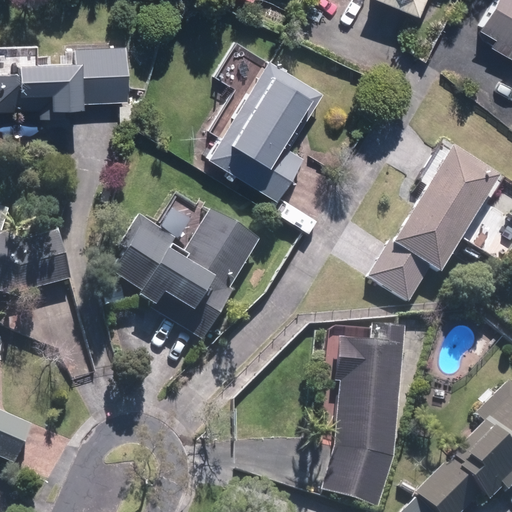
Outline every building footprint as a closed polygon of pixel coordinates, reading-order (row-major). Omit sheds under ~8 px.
[(391,0),(420,12),(425,0),(391,0)] [(511,0),(495,0),(475,35),(511,56),(511,0)] [(0,106),(40,105),(40,115),(73,114),(73,104),(131,102),(129,44),(75,46),(76,54),(22,56),(23,67),(0,68),(0,106)] [(325,91),(271,56),(207,154),(277,199),(307,152),(291,142),(325,91)] [(430,265),(442,272),(502,174),(453,144),(394,241),(389,238),(365,277),(407,302),(430,265)] [(150,307),(200,337),(261,239),(211,208),(186,249),(173,241),(176,235),(139,212),(119,245),(127,249),(112,273),(142,291),(140,294),(153,303),(150,307)] [(60,230),(18,241),(0,235),(0,290),(10,293),(72,278),(60,230)] [(341,380),(336,442),(321,489),(378,507),(395,455),(405,325),(371,322),(370,337),(339,334),(335,380),(341,380)] [(511,381),(509,378),(475,410),(485,420),(451,452),(453,454),(396,509),(398,511),(461,511),(483,491),(490,499),(505,484),(509,488),(511,484),(511,381)] [(0,407),(0,456),(15,463),(33,422),(0,407)]
